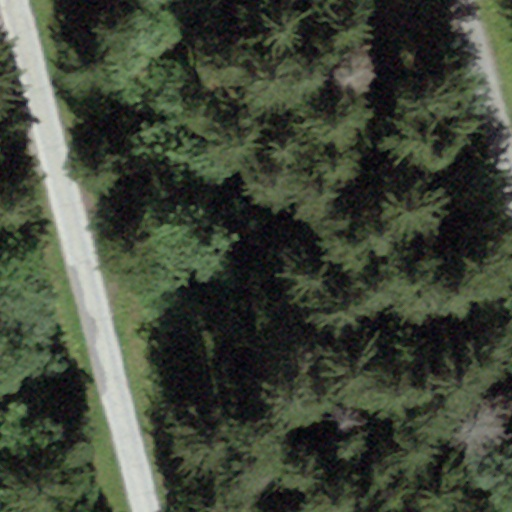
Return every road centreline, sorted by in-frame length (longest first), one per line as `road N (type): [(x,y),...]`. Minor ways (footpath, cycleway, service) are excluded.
road 1 (residential): [(144,511),(7,0)]
road 2 (track): [(464,0),(511,172)]
